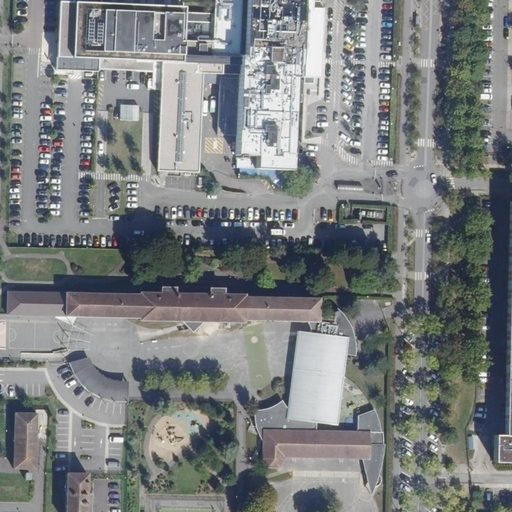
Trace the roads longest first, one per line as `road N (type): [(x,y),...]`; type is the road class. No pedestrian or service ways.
road 1 (residential): [(431,0),(418,511)]
road 2 (residential): [(511,135),(498,135),(500,0)]
